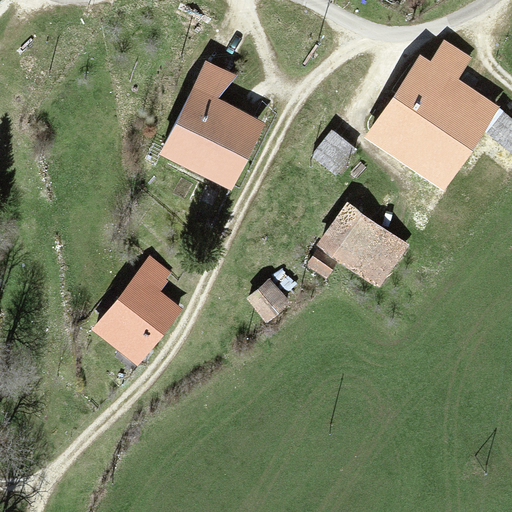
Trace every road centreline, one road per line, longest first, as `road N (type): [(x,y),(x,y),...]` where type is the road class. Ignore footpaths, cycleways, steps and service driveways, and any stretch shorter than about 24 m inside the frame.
road 1 (track): [(34,511),(40,486),(155,371),(299,101),(363,28)]
road 2 (residential): [(303,0),(363,28),(402,34),(429,30),(488,0)]
